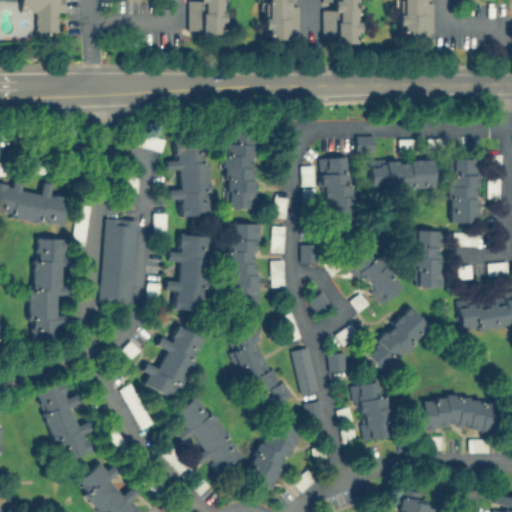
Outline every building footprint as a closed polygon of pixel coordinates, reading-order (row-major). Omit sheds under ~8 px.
[(60,10),(60,0),(16,0),(16,11),(32,11),(32,30),(55,30),(55,10),(60,10)] [(221,32),(220,0),(184,0),(184,32),(221,32)] [(296,0),(259,0),(259,38),(296,38),(296,0)] [(319,0),(319,41),(355,41),(355,0),(319,0)] [(431,0),(394,0),(394,34),(431,34),(431,0)] [(221,129),(220,206),(253,207),(254,129),(221,129)] [(353,148),(369,148),(369,134),(353,134),(353,148)] [(208,214),(204,137),(172,139),(173,158),(162,158),(163,168),(176,168),(177,187),(165,187),(165,198),(177,197),(177,215),(208,214)] [(409,147),(409,138),(396,138),(396,147),(409,147)] [(424,150),(439,150),(439,138),(424,138),(424,150)] [(316,155),(319,236),(352,235),(348,154),(316,155)] [(476,221),(476,156),(445,156),(445,221),(476,221)] [(366,157),(366,187),(432,186),(431,157),(366,157)] [(297,163),(297,185),(310,185),(310,163),(297,163)] [(0,213),(59,225),(64,195),(46,192),(48,182),(39,180),(37,191),(17,188),(19,177),(10,175),(8,183),(0,181),(0,213)] [(498,177),(485,177),(485,196),(498,196),(498,177)] [(309,187),(299,187),(299,202),(309,202),(309,187)] [(283,196),(271,195),(270,207),(282,208),(283,196)] [(83,242),(86,203),(75,203),(72,241),(83,242)] [(150,211),(150,232),(162,232),(162,211),(150,211)] [(127,303),(133,218),(101,215),(95,300),(127,303)] [(222,221),(221,303),(256,303),(256,221),(222,221)] [(281,223),(268,223),(268,248),(281,248),(281,223)] [(439,285),(439,227),(408,228),(408,285),(439,285)] [(205,233),(175,232),(175,250),(164,249),(163,259),(174,260),(174,279),(161,278),(161,288),(170,289),(170,307),(203,308),(205,233)] [(65,313),(54,313),(54,295),(67,295),(67,284),(58,284),(58,264),(67,264),(67,255),(62,255),(62,236),(28,236),(28,339),(65,339),(65,313)] [(296,260),(312,260),(312,242),(296,242),(296,260)] [(375,304),(399,284),(365,242),(341,262),(375,304)] [(268,284),(280,284),(279,262),(268,262),(268,284)] [(485,262),(485,272),(502,272),(502,262),(485,262)] [(155,281),(144,281),(144,297),(155,297),(155,281)] [(328,303),(318,288),(303,299),(314,313),(328,303)] [(508,324),(507,319),(511,318),(511,290),(452,297),(456,330),(508,324)] [(379,371),(427,326),(405,304),(358,348),(379,371)] [(296,336),(288,311),(277,314),(286,340),(296,336)] [(250,409),(280,398),(253,321),(223,332),(250,409)] [(355,331),(348,321),(331,333),(339,343),(355,331)] [(140,383),(172,397),(199,335),(173,324),(166,339),(156,335),(152,344),(162,349),(154,366),(142,360),(138,370),(144,373),(140,383)] [(314,388),(303,345),(287,349),(297,392),(314,388)] [(325,369),(342,368),(341,350),(324,352),(325,369)] [(348,383),(357,439),(389,434),(380,378),(348,383)] [(87,449),(81,432),(90,429),(87,418),(74,423),(68,404),(79,400),(76,392),(65,395),(59,379),(32,389),(57,460),(87,449)] [(119,386),(135,427),(147,423),(131,381),(119,386)] [(169,411),(180,426),(173,432),(180,440),(189,433),(200,448),(190,455),(197,463),(205,457),(216,471),(240,453),(194,392),(169,411)] [(418,427),(490,427),(490,395),(418,395),(418,427)] [(511,429),(511,399),(502,404),(511,429)] [(268,488),(296,430),(269,417),(241,475),(268,488)] [(124,443),(112,427),(103,434),(115,450),(124,443)] [(423,447),(437,447),(437,435),(422,436),(423,447)] [(484,450),(484,438),(465,438),(465,450),(484,450)] [(191,468),(165,442),(157,451),(183,477),(191,468)] [(137,511),(126,498),(133,493),(126,484),(119,489),(111,479),(118,474),(109,462),(102,468),(96,460),(71,479),(98,511),(137,511)] [(296,491),(312,477),(304,467),(287,482),(296,491)] [(437,511),(438,507),(417,503),(419,491),(399,487),(394,511),(437,511)] [(511,511),(511,493),(493,489),(487,511),(511,511)]
